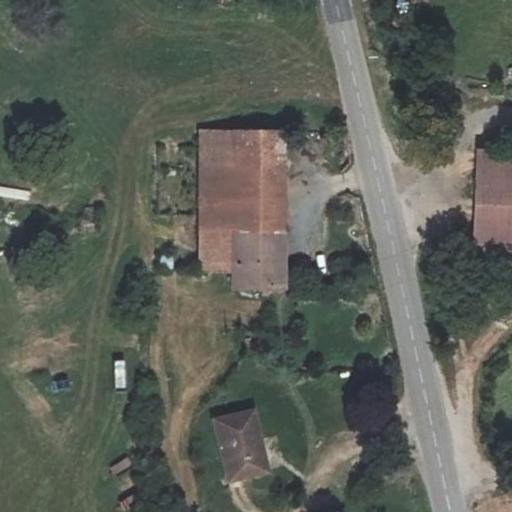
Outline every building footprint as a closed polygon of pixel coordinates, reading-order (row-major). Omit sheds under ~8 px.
[(195,221),(274,226),(274,132),(200,130),(195,221)] [(335,177),(350,167),(342,133),(326,133),(335,177)] [(511,174),(479,173),(476,252),(511,253),(511,174)] [(195,221),(193,266),(222,269),(222,284),(274,286),(274,226),(195,221)] [(221,474),(266,463),(250,401),(208,411),(221,474)]
